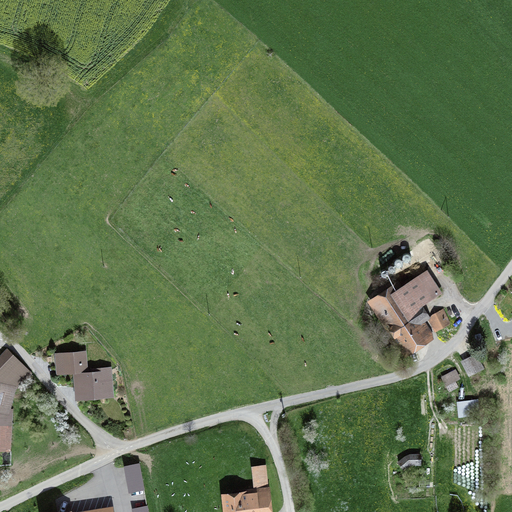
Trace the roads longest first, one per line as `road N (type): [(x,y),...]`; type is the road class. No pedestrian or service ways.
road 1 (unclassified): [(117,455),(221,419),(422,371),(511,271)]
road 2 (residential): [(117,455),(0,340)]
road 3 (unclassified): [(0,510),(117,455)]
